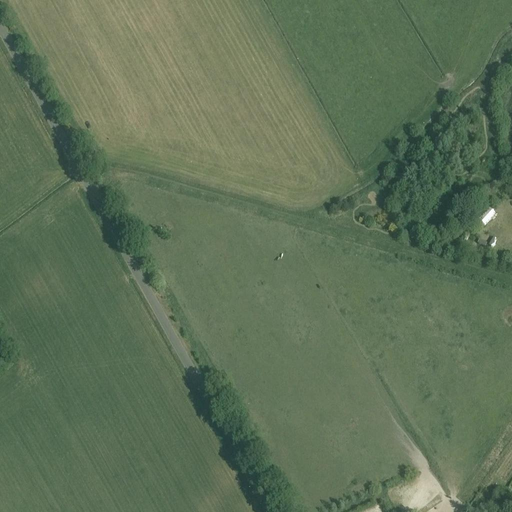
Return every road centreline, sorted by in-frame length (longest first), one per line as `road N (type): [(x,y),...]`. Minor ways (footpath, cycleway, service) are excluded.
road 1 (unclassified): [(269,511),(0,26)]
road 2 (track): [(511,285),(139,178),(85,179)]
